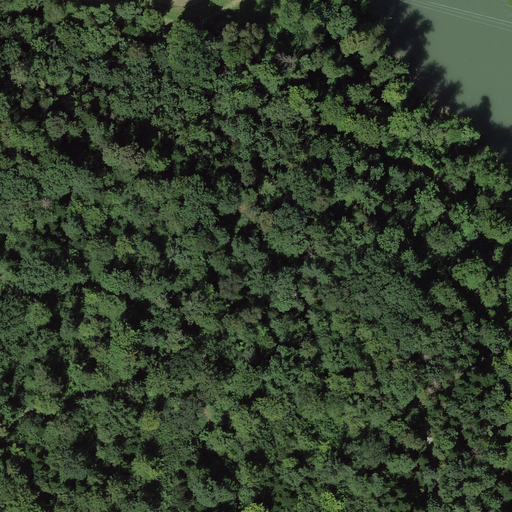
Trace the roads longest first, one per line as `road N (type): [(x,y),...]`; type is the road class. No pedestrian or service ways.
road 1 (track): [(84,0),(293,82),(460,192),(492,253),(511,389)]
road 2 (track): [(0,256),(154,316),(185,357)]
road 3 (track): [(185,357),(0,420)]
road 4 (track): [(185,357),(239,511)]
